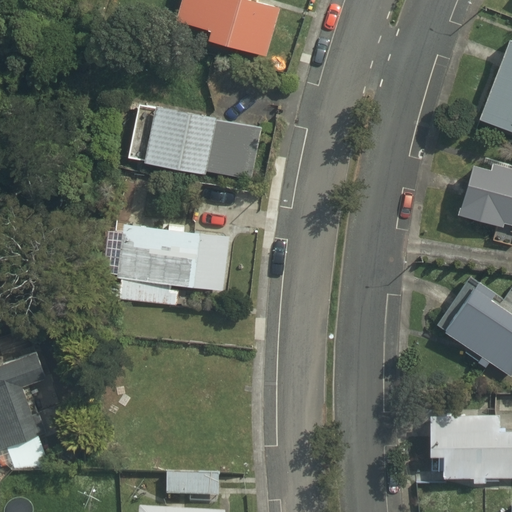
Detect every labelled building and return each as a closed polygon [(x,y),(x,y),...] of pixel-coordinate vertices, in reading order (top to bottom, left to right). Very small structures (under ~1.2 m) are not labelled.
[(182,0),(177,21),(211,31),(209,41),(267,57),(281,8),(250,0),(182,0)] [(475,117),(511,130),(511,39),(505,37),(475,117)] [(262,128),(216,120),(217,117),(157,104),(144,163),(206,175),(207,171),(252,180),(262,128)] [(501,221),(511,223),(511,166),(488,160),(486,166),(468,161),(453,212),(499,225),(501,221)] [(119,299),(177,305),(178,290),(171,289),(171,285),(224,291),(231,236),(184,231),(185,226),(169,224),(169,229),(124,224),(119,268),(110,266),(109,273),(118,275),(117,278),(121,279),(119,299)] [(508,375),(511,368),(511,313),(488,298),(493,291),(475,278),(440,329),(479,355),(475,360),(483,366),(486,360),(508,375)] [(103,373),(124,428),(158,415),(169,445),(217,427),(185,342),(103,373)] [(0,364),(0,448),(39,435),(45,433),(38,412),(32,414),(23,386),(46,378),(37,352),(0,364)] [(483,475),(511,475),(511,428),(496,428),(496,412),(425,411),(425,452),(439,453),(440,476),(463,475),(463,481),(483,481),(483,475)] [(39,435),(0,448),(0,458),(12,470),(50,470),(39,435)] [(165,495),(216,497),(217,474),(164,473),(165,495)]
